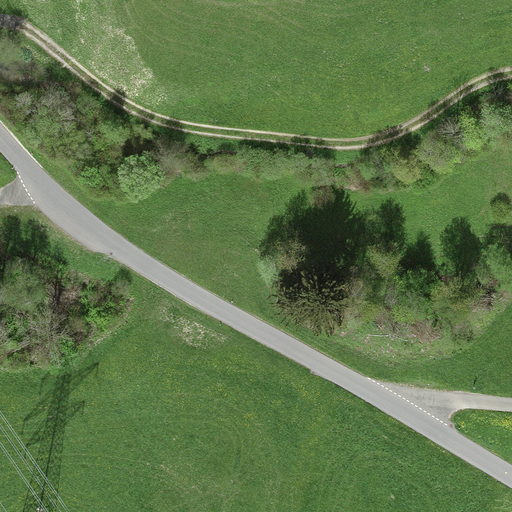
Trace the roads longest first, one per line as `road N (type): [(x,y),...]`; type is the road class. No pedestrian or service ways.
road 1 (tertiary): [(511,479),(95,232),(0,136)]
road 2 (track): [(511,74),(471,84),(420,123),(368,146),(296,145),(158,122),(122,104),(38,36),(0,23)]
